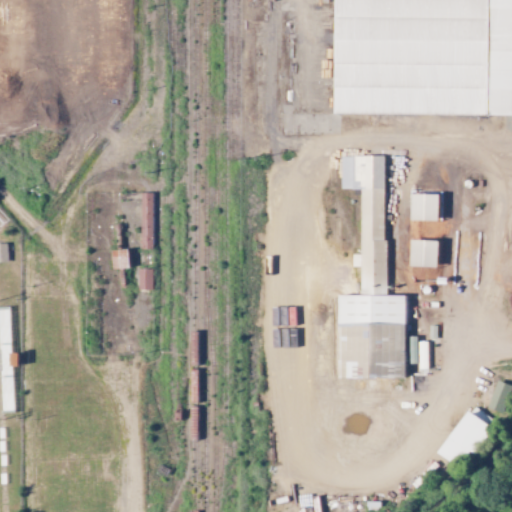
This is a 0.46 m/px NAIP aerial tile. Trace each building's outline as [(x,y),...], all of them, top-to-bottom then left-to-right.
[(511,116),(511,0),(335,0),(334,115),(511,116)] [(384,156),(341,156),(341,189),(360,189),(361,254),(352,254),(352,267),(359,267),(360,296),(338,296),(338,378),(405,378),(404,296),(385,296),(384,156)] [(439,195),(409,194),(409,220),(438,221),(439,195)] [(438,241),(411,240),(410,267),(437,267),(438,241)] [(111,251),(112,269),(129,269),(128,250),(111,251)] [(151,269),(138,269),(138,290),(152,290),(151,269)] [(511,387),(511,386),(497,381),(487,407),(502,414),(511,387)] [(492,423),(470,408),(438,454),(460,469),(492,423)]
